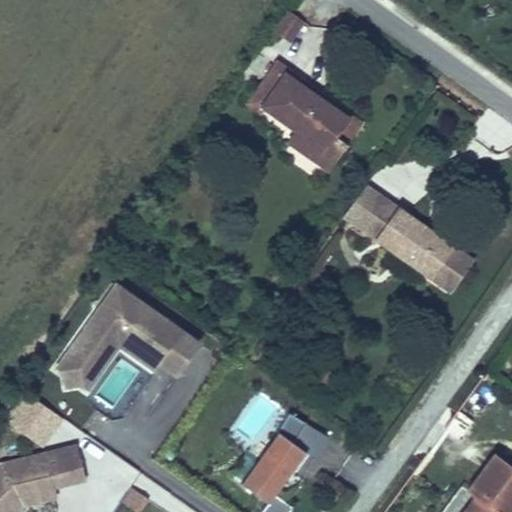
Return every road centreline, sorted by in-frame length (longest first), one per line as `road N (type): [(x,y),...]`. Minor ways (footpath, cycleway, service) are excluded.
road 1 (residential): [(362,511),(511,300)]
road 2 (residential): [(350,0),(511,113)]
road 3 (unknown): [(201,511),(92,436)]
